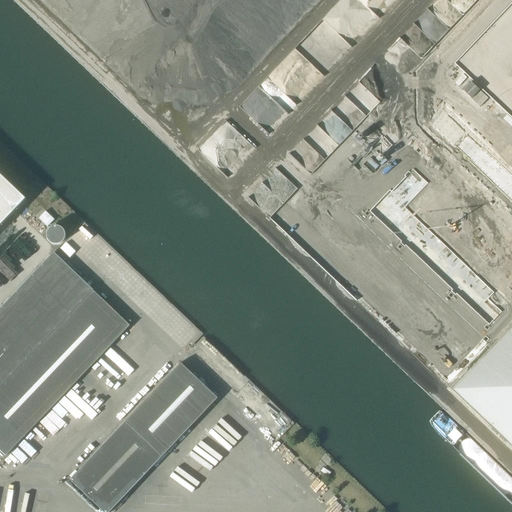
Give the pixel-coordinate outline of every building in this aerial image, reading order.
[(462,89),(479,105),(488,97),(470,80),(462,89)] [(0,224),(26,198),(0,173),(0,224)] [(54,220),(45,211),(38,219),(47,227),(54,220)] [(61,229),(60,228),(59,227),(58,227),(57,227),(56,227),(55,227),(53,227),(52,227),(51,228),(50,229),(49,229),(49,230),(48,231),(47,232),(47,233),(47,235),(47,236),(47,237),(47,238),(47,239),(48,240),(49,241),(49,242),(50,243),(51,244),(52,244),(53,244),(55,245),(56,245),(57,245),(58,244),(59,244),(60,244),(61,243),(62,242),(63,241),(63,240),(64,239),(64,238),(65,237),(65,236),(65,235),(64,233),(64,232),(63,231),(63,230),(62,229),(61,229)] [(0,450),(6,456),(130,326),(54,253),(0,309),(0,450)] [(488,427),(489,427),(492,425),(500,433),(498,436),(501,434),(509,442),(507,444),(508,445),(510,443),(511,444),(511,328),(507,334),(505,331),(504,332),(507,334),(499,343),(496,340),(495,341),(498,344),(490,352),(487,350),(489,353),(481,361),(478,359),(478,360),(480,362),(472,371),(470,368),(469,369),(471,371),(463,380),(461,378),(460,378),(463,381),(455,389),(451,389),(451,390),(455,390),(463,398),(461,400),(461,401),(464,399),(472,407),(470,409),(471,410),(473,407),(482,416),(479,418),(480,419),(482,416),(491,424),(488,427)] [(181,363),(125,422),(70,480),(102,511),(109,511),(217,399),(181,363)]
